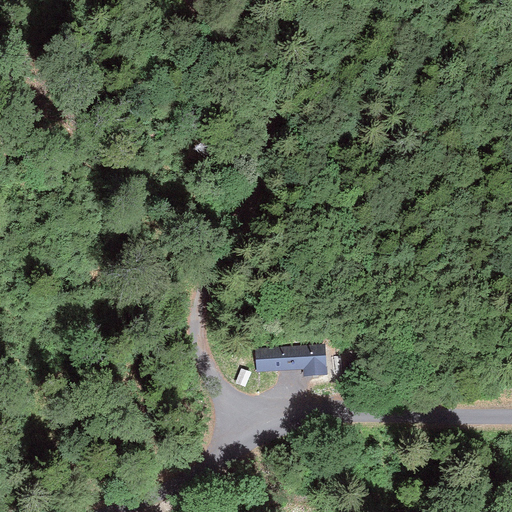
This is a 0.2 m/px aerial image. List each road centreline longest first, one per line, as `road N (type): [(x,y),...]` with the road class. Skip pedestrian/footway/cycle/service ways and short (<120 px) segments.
road 1 (track): [(254,439),(209,376),(194,322),(205,285),(231,261),(261,209),(266,149),(243,81),(195,0)]
road 2 (unclassified): [(511,417),(345,414),(295,423),(266,432),(135,511)]
